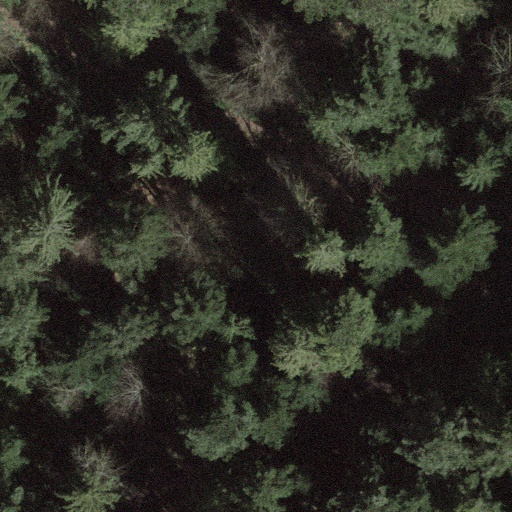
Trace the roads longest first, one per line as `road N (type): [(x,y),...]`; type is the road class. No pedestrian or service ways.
road 1 (track): [(511,212),(137,90),(0,15)]
road 2 (track): [(511,333),(149,511)]
